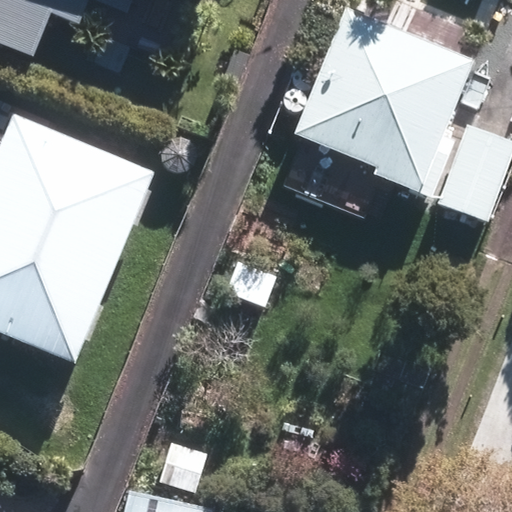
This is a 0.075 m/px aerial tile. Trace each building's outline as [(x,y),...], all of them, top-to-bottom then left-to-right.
[(0,0),(0,39),(27,50),(43,8),(74,20),(82,0),(96,0),(121,9),(124,0),(0,0)] [(463,71),(348,21),(299,134),(414,184),(463,71)] [(149,181),(18,127),(1,169),(0,168),(0,324),(76,356),(149,181)] [(510,149),(467,134),(443,203),(485,218),(510,149)] [(237,253),(223,292),(264,307),(278,267),(237,253)]
